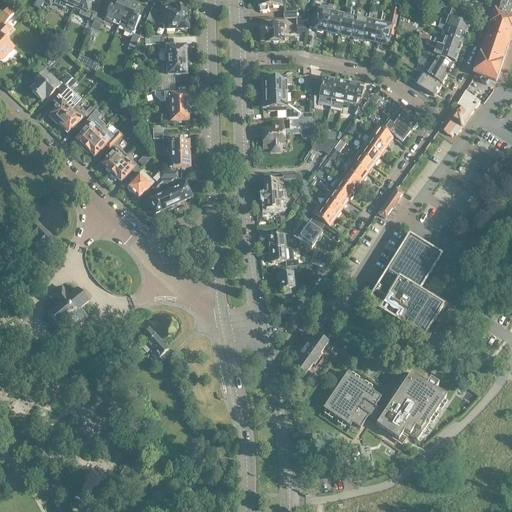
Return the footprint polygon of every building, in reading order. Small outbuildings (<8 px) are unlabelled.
[(46,0),(46,1),(44,4),(50,8),(52,5),(54,5),(59,7),(65,9),(66,5),(74,8),(77,0),(46,0)] [(77,0),(74,8),(81,11),(79,15),(85,17),(85,18),(88,19),(86,23),(92,25),(95,19),(97,15),(88,11),(91,4),(94,5),(95,0),(77,0)] [(105,20),(112,23),(119,26),(120,24),(128,4),(119,0),(119,1),(116,0),(113,0),(111,5),(110,5),(104,18),(105,19),(105,20)] [(282,0),(260,0),(261,10),(263,12),(268,12),(269,10),(269,7),(282,7),(282,0)] [(427,8),(417,0),(415,0),(412,4),(423,13),(427,8)] [(417,0),(427,8),(430,0),(444,0),(446,1),(446,0),(449,0),(450,1),(451,0),(417,0)] [(511,0),(501,0),(500,6),(511,10),(511,0)] [(0,62),(3,63),(5,63),(7,61),(6,59),(5,59),(12,51),(1,41),(11,31),(4,25),(20,8),(14,2),(0,17),(0,25),(2,27),(0,29),(0,62)] [(120,24),(126,27),(124,33),(130,35),(129,38),(132,39),(129,46),(129,47),(127,51),(133,53),(139,38),(134,35),(135,32),(134,31),(140,17),(139,17),(142,10),(137,8),(137,7),(128,4),(120,24)] [(320,13),(316,31),(328,34),(332,13),(334,7),(330,6),(329,7),(321,5),(320,12),(320,13)] [(511,10),(500,6),(476,75),(496,82),(511,35),(511,17),(511,15),(511,10)] [(162,17),(158,17),(159,25),(166,25),(166,31),(188,30),(187,20),(185,20),(184,9),(174,9),(174,11),(162,12),(162,17)] [(387,25),(381,24),(376,44),(389,47),(391,36),(394,36),(400,10),(393,9),(389,27),(386,27),(387,25)] [(152,10),(147,21),(154,24),(159,13),(152,10)] [(332,13),(328,34),(340,37),(344,18),(345,16),(332,13)] [(441,20),(440,24),(440,25),(466,34),(470,25),(463,22),(464,19),(456,13),(454,19),(453,19),(451,24),(441,20)] [(344,18),(340,37),(352,39),(356,20),(344,18)] [(95,19),(92,25),(88,34),(94,37),(101,21),(95,19)] [(368,23),(356,20),(352,39),(364,42),(368,23)] [(369,22),(368,23),(364,42),(376,44),(381,24),(369,22)] [(284,25),(262,26),(262,42),(265,42),(265,43),(284,42),(284,36),(285,36),(285,28),(284,28),(284,25)] [(447,38),(463,44),(466,34),(440,25),(438,29),(443,30),(441,35),(447,38)] [(419,39),(427,42),(430,43),(432,38),(421,34),(419,39)] [(168,38),(144,38),(145,45),(150,45),(150,46),(160,45),(160,49),(166,49),(167,62),(188,62),(188,55),(186,55),(185,47),(168,48),(168,38)] [(434,44),(460,53),(463,44),(447,38),(445,43),(435,39),(434,44)] [(460,53),(434,44),(433,43),(433,44),(430,43),(427,42),(426,45),(437,50),(435,55),(456,63),(460,53)] [(404,56),(398,53),(394,58),(400,62),(404,56)] [(421,60),(423,61),(449,76),(454,66),(444,60),(439,58),(436,63),(424,55),(421,60)] [(80,57),(77,62),(85,70),(95,75),(99,66),(80,57)] [(423,73),(443,85),(449,76),(423,61),(421,60),(419,63),(426,68),(423,73)] [(161,74),(151,75),(151,81),(152,86),(152,87),(173,86),(172,77),(186,76),(186,69),(188,69),(188,62),(167,62),(167,72),(161,72),(161,74)] [(421,83),(419,87),(435,98),(442,87),(425,77),(422,75),(418,81),(421,83)] [(57,89),(61,93),(67,88),(73,81),(68,76),(59,85),(49,76),(46,80),(42,76),(35,83),(37,86),(31,92),(42,102),(45,98),(47,99),(57,89)] [(262,88),(263,95),(286,95),(285,85),(291,85),(291,77),(267,78),(267,81),(260,81),(261,88),(262,88)] [(324,99),(331,101),(335,82),(320,78),(318,89),(321,89),(318,100),(323,101),(324,99)] [(410,79),(408,82),(414,88),(417,84),(410,79)] [(335,82),(331,101),(330,103),(335,104),(336,102),(343,104),(347,84),(335,82)] [(347,84),(343,104),(343,106),(347,107),(348,105),(355,106),(357,96),(361,96),(363,88),(359,87),(347,84)] [(152,87),(152,86),(151,86),(151,93),(155,93),(155,97),(161,103),(165,102),(166,110),(190,109),(189,100),(187,100),(187,95),(173,96),(173,86),(152,87)] [(61,93),(52,102),(57,107),(52,112),(53,113),(50,116),(53,119),(51,120),(58,126),(75,107),(70,103),(72,101),(73,99),(73,97),(73,94),(71,92),(67,88),(61,93)] [(457,106),(440,130),(447,135),(449,136),(452,138),(454,135),(457,136),(462,129),(463,129),(466,126),(466,124),(481,102),(466,92),(460,102),(457,106)] [(125,100),(120,95),(114,100),(119,106),(125,100)] [(286,95),(263,95),(263,101),(260,103),(260,108),(263,109),(268,109),(268,112),(287,112),(289,113),(289,121),(312,121),(312,114),(302,114),(292,107),(292,106),(286,106),(286,95)] [(380,99),(374,95),(369,101),(375,106),(380,99)] [(362,108),(369,114),(374,107),(367,102),(362,108)] [(75,107),(58,126),(64,132),(65,131),(68,134),(71,130),(72,130),(85,117),(92,109),(90,108),(86,113),(83,110),(80,112),(75,107)] [(95,113),(92,109),(85,117),(88,120),(95,113)] [(190,109),(166,110),(166,116),(161,117),(160,124),(188,123),(188,118),(190,118),(190,109)] [(395,115),(392,119),(410,133),(417,124),(404,113),(404,114),(400,111),(396,116),(395,115)] [(99,116),(95,113),(88,120),(92,124),(99,116)] [(389,124),(385,128),(385,129),(403,143),(410,133),(392,119),(388,123),(389,124)] [(272,124),(272,128),(272,130),(263,130),(263,145),(264,145),(264,150),(268,150),(270,150),(271,152),(279,152),(279,144),(284,144),(284,129),(283,129),(283,123),(272,124)] [(75,140),(85,149),(101,132),(92,124),(75,140)] [(141,131),(135,124),(129,130),(134,135),(138,134),(141,131)] [(355,130),(352,127),(347,133),(350,135),(355,130)] [(379,128),(372,137),(386,148),(392,138),(379,128)] [(101,132),(85,149),(94,159),(106,146),(109,150),(122,136),(117,131),(112,136),(104,129),(101,132)] [(325,132),(324,139),(335,140),(337,134),(325,132)] [(349,138),(345,135),(340,141),(344,144),(349,138)] [(372,137),(365,146),(380,156),(386,148),(372,137)] [(320,139),(314,138),(312,151),(319,152),(320,139)] [(324,139),(320,139),(319,152),(324,153),(328,156),(337,143),(335,140),(324,139)] [(340,141),(334,150),(338,153),(345,145),(344,144),(340,141)] [(166,156),(171,156),(189,155),(189,143),(169,143),(169,148),(166,148),(166,156)] [(357,154),(373,165),(380,156),(365,146),(363,149),(361,148),(359,148),(357,151),(357,154)] [(101,165),(111,174),(127,157),(118,148),(101,165)] [(328,159),(332,162),(338,153),(334,150),(327,159),(328,159)] [(354,152),(348,161),(353,164),(367,174),(373,165),(357,154),(354,152)] [(149,153),(141,162),(145,165),(151,158),(149,153)] [(189,155),(171,156),(172,163),(170,163),(170,169),(190,168),(189,155)] [(127,157),(111,174),(120,183),(137,166),(127,157)] [(342,169),(346,173),(361,183),(367,174),(353,164),(348,161),(342,169)] [(321,168),(315,177),(320,180),(326,172),(321,168)] [(138,200),(147,190),(154,183),(143,172),(127,189),(138,200)] [(346,173),(340,181),(354,192),(361,183),(346,173)] [(157,184),(161,180),(158,174),(153,180),(157,184)] [(265,196),(286,195),(285,185),(291,184),(290,181),(300,181),(300,174),(282,175),(282,181),(264,182),(265,196)] [(166,194),(161,180),(157,184),(152,189),(156,193),(159,198),(152,201),(152,200),(146,203),(149,209),(151,208),(155,215),(166,210),(167,212),(173,209),(166,194)] [(173,180),(161,180),(166,194),(173,209),(179,206),(179,204),(191,199),(187,191),(190,190),(187,184),(180,187),(181,188),(176,190),(173,185),(173,180)] [(340,181),(334,190),(348,200),(354,192),(340,181)] [(399,186),(396,191),(403,196),(406,192),(399,187),(399,186)] [(331,193),(327,199),(342,209),(348,200),(334,190),(329,187),(326,190),(331,193)] [(396,191),(379,215),(385,220),(396,205),(400,208),(399,209),(407,199),(403,196),(396,191)] [(286,195),(265,196),(263,196),(263,203),(265,203),(266,211),(286,210),(286,195)] [(296,203),(301,207),(307,198),(302,195),(296,203)] [(327,199),(321,208),(335,218),(342,209),(327,199)] [(311,215),(329,227),(335,218),(321,208),(318,206),(311,215)] [(313,218),(308,225),(304,221),(293,236),(311,250),(322,235),(319,233),(324,226),(313,218)] [(31,230),(23,237),(38,251),(45,245),(52,253),(59,246),(52,239),(36,223),(30,229),(31,230)] [(268,251),(270,251),(282,250),(282,243),(286,242),(285,236),(288,236),(287,230),(276,231),(276,237),(269,238),(269,243),(267,243),(268,251)] [(441,256),(409,236),(370,299),(382,306),(378,313),(422,340),(443,308),(429,299),(428,301),(419,296),(421,294),(418,293),(441,256)] [(282,250),(270,251),(271,264),(285,263),(285,256),(287,256),(286,249),(282,250)] [(280,291),(283,290),(284,295),(291,295),(291,290),(294,289),(293,281),(295,281),(295,274),(299,273),(299,267),(286,269),(287,275),(276,276),(277,282),(279,282),(280,291)] [(58,307),(48,315),(59,327),(68,319),(75,328),(87,318),(80,310),(88,303),(78,290),(69,297),(62,288),(50,298),(58,307)] [(149,330),(144,335),(143,336),(145,338),(143,340),(146,344),(144,345),(152,354),(151,355),(160,364),(166,359),(163,356),(168,351),(149,330)] [(315,340),(309,336),(308,336),(290,361),(297,365),(294,369),(305,377),(308,379),(311,375),(308,373),(325,348),(328,351),(332,346),(318,336),(315,340)] [(338,351),(333,347),(330,352),(335,355),(338,351)] [(161,372),(165,378),(166,378),(167,381),(168,381),(169,381),(170,381),(171,381),(171,380),(171,379),(171,378),(170,376),(170,375),(166,369),(161,372)] [(373,393),(347,374),(323,410),(350,428),(352,425),(360,430),(368,419),(377,425),(375,426),(398,441),(404,433),(417,441),(446,398),(435,391),(438,386),(430,380),(426,385),(411,374),(384,414),(375,407),(381,399),(373,394),(373,393)] [(114,403),(104,409),(110,417),(119,411),(114,403)] [(135,474),(124,468),(117,481),(127,486),(135,474)]
